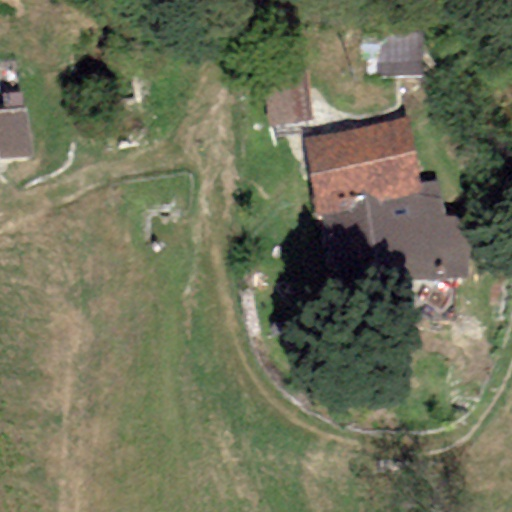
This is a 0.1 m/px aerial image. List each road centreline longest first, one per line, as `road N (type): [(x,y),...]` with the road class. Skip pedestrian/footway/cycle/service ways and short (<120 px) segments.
road 1 (track): [(511,336),(458,435),(311,429),(223,337),(213,158)]
road 2 (track): [(213,158),(244,0)]
